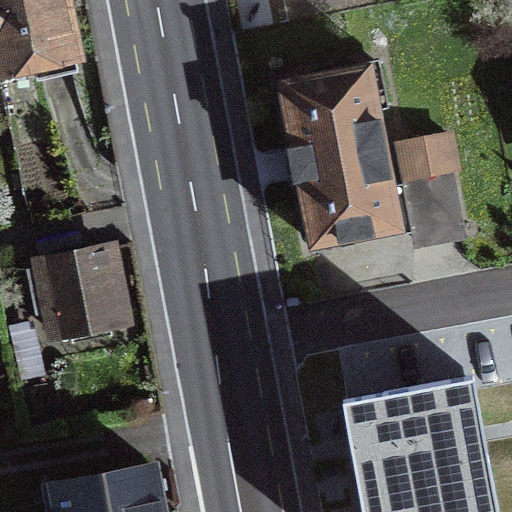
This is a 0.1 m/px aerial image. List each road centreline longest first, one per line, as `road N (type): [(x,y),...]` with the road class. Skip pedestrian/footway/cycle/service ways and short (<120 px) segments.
road 1 (secondary): [(155,0),(215,348)]
road 2 (residential): [(511,291),(215,348)]
road 3 (secondary): [(215,348),(248,511)]
